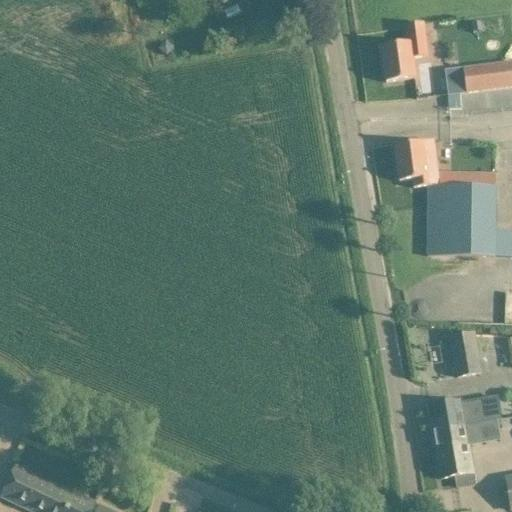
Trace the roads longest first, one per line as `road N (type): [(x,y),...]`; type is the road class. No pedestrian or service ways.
road 1 (unclassified): [(410,511),(404,430),(327,0)]
road 2 (unclassified): [(257,511),(0,413)]
